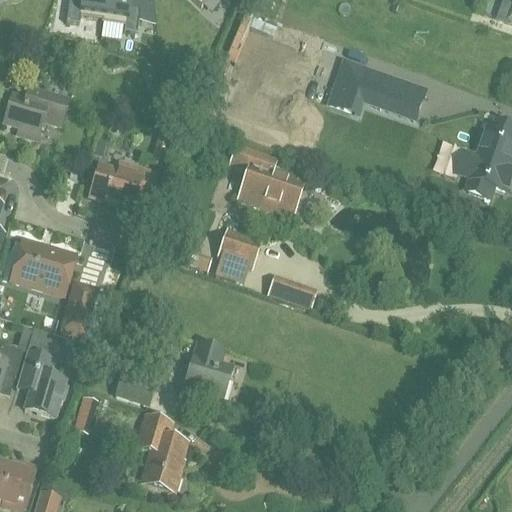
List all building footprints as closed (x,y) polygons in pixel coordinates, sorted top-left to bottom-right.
[(69,1),(65,26),(78,28),(80,17),(103,20),(105,0),(80,0),(80,3),(69,1)] [(105,0),(103,20),(125,24),(123,35),(136,37),(140,12),(129,11),(131,0),(105,0)] [(343,63),(328,106),(351,114),(356,99),(413,118),(422,90),(343,63)] [(60,130),(68,104),(44,96),(40,110),(11,101),(3,128),(18,132),(17,137),(36,143),(42,125),(60,130)] [(462,158),(453,184),(467,189),(463,200),(489,209),(493,198),(504,202),(511,179),(511,132),(495,126),(491,137),(484,135),(475,162),(462,158)] [(304,182),(258,166),(261,158),(235,150),(229,169),(248,175),(238,204),(291,221),(304,182)] [(98,169),(89,201),(131,213),(136,194),(148,198),(154,178),(132,171),(130,179),(98,169)] [(251,274),(261,244),(227,232),(217,262),(251,274)] [(63,300),(75,260),(22,244),(10,285),(63,300)] [(278,284),(273,298),(318,314),(323,300),(278,284)] [(69,304),(60,335),(93,345),(101,318),(91,315),(92,311),(97,292),(73,286),(69,304)] [(122,375),(125,376),(136,346),(109,336),(97,369),(121,377),(122,375)] [(64,390),(65,385),(49,380),(54,364),(47,362),(52,346),(31,339),(16,392),(29,396),(24,413),(55,422),(60,404),(62,405),(66,391),(64,390)] [(195,348),(192,359),(181,393),(220,406),(231,372),(218,368),(222,356),(195,348)] [(15,382),(23,355),(0,349),(0,389),(3,379),(15,382)] [(122,375),(121,377),(114,400),(148,411),(156,385),(125,376),(122,375)] [(97,404),(81,399),(73,422),(90,428),(97,404)] [(179,472),(187,447),(168,442),(172,428),(145,420),(136,451),(150,456),(141,487),(174,497),(181,473),(179,472)] [(17,472),(0,467),(0,504),(4,505),(3,510),(9,511),(24,511),(36,473),(18,468),(17,472)] [(41,497),(36,511),(55,511),(59,502),(41,497)]
